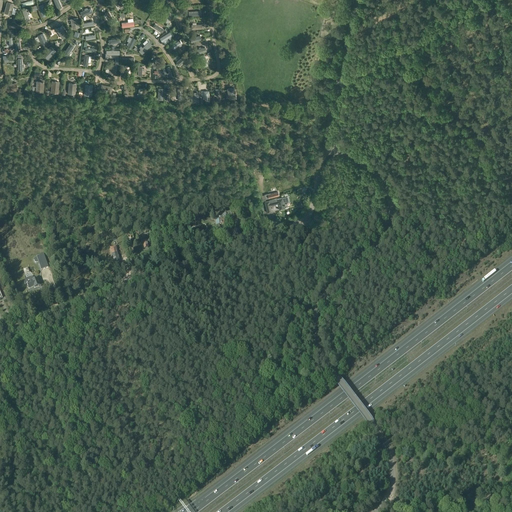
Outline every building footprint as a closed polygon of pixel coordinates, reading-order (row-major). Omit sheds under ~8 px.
[(58,0),(53,0),(58,9),(62,7),(58,0)] [(113,0),(121,8),(124,6),(120,1),(119,0),(113,0)] [(14,3),(7,1),(4,12),(11,14),(14,3)] [(85,10),(80,12),(82,16),(93,12),(91,8),(87,9),(85,10)] [(169,22),(172,12),(166,10),(163,20),(169,22)] [(108,11),(105,13),(110,22),(114,20),(108,11)] [(70,18),(72,28),(79,26),(77,17),(70,18)] [(155,23),(153,27),(162,33),(164,29),(155,23)] [(56,28),(62,38),(68,34),(62,25),(56,28)] [(170,31),(160,38),(162,42),(169,38),(170,37),(173,35),(170,31)] [(47,42),(43,33),(38,36),(42,45),(47,42)] [(129,43),(127,47),(131,48),(136,39),(132,37),(132,38),(129,43)] [(180,40),(172,45),(174,49),(179,45),(181,44),(182,43),(180,40)] [(148,42),(145,45),(142,47),(141,46),(139,47),(140,49),(139,51),(142,54),(152,45),(149,41),(148,42)] [(70,44),(63,54),(67,56),(74,46),(70,44)] [(42,54),(47,59),(55,51),(50,46),(42,54)] [(185,54),(176,62),(179,66),(184,61),(188,58),(189,57),(185,54)] [(205,55),(200,56),(203,67),(208,65),(205,55)] [(194,60),(190,62),(194,74),(199,72),(194,60)] [(117,74),(118,65),(110,65),(109,74),(117,74)] [(44,81),(37,80),(35,92),(42,92),(44,81)] [(59,81),(52,80),(51,92),(58,92),(59,81)] [(18,89),(17,82),(5,85),(7,92),(18,89)] [(76,83),(69,82),(68,93),(75,94),(76,83)] [(92,84),(85,84),(84,95),(91,96),(92,84)] [(102,85),(101,89),(102,89),(101,92),(107,93),(107,94),(111,95),(113,87),(102,85)] [(235,88),(227,89),(229,101),(237,100),(235,88)] [(197,92),(190,93),(191,102),(199,101),(197,92)] [(265,202),(267,213),(272,211),(270,205),(278,203),(279,210),(285,208),(283,200),(287,199),(286,197),(277,199),(277,198),(269,200),(269,201),(265,202)] [(227,223),(227,220),(226,216),(218,218),(220,225),(221,224),(221,227),(224,226),(224,224),(227,223)] [(114,262),(119,261),(116,247),(110,249),(113,262),(114,262)] [(48,268),(44,254),(36,257),(36,258),(34,259),(34,260),(34,262),(36,263),(38,262),(41,270),(48,268)] [(39,282),(37,277),(33,278),(31,277),(25,280),(23,282),(24,284),(27,284),(28,289),(34,287),(34,288),(41,285),(40,282),(39,282)]
